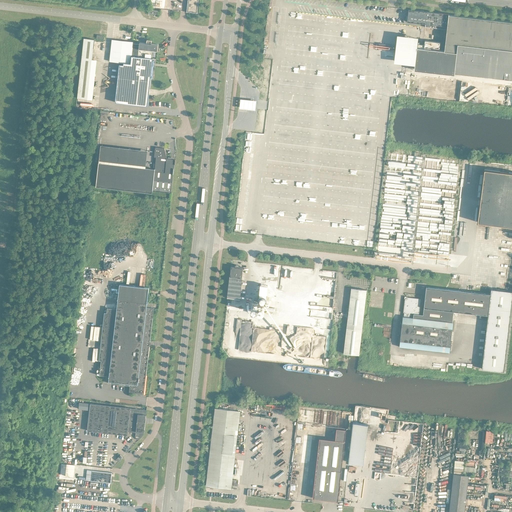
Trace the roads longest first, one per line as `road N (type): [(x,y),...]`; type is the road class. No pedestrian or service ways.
road 1 (unclassified): [(167,497),(141,500),(122,479),(157,427),(189,139),(171,78),(174,28)]
road 2 (secondary): [(197,241),(167,497)]
road 3 (secondary): [(182,499),(210,243)]
road 4 (secondary): [(210,243),(235,34)]
road 5 (secondary): [(220,33),(197,241)]
road 6 (unclassified): [(373,263),(210,243)]
road 7 (unclassified): [(135,23),(0,8)]
